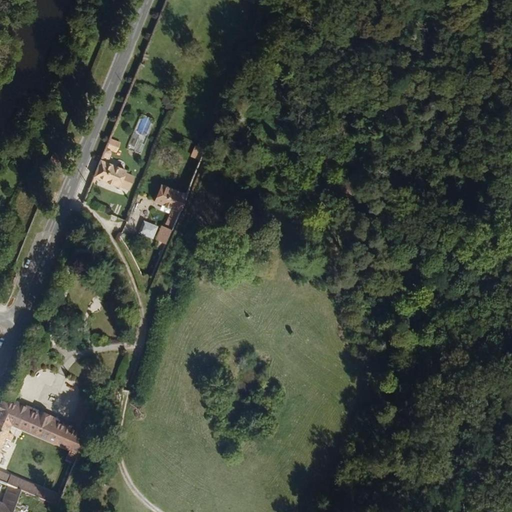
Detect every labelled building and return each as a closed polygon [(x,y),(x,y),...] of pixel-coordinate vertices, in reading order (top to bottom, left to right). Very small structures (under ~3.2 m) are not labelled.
[(124,143),(110,137),(107,144),(121,150),(124,143)] [(198,159),(202,147),(195,144),(191,156),(198,159)] [(114,153),(105,149),(100,160),(110,164),(114,153)] [(124,174),(125,171),(110,164),(100,160),(93,176),(118,187),(119,186),(124,174)] [(132,177),(124,174),(119,186),(127,190),(132,177)] [(186,195),(160,184),(154,200),(171,208),(179,210),(180,211),(186,195)] [(179,210),(171,208),(167,217),(174,220),(179,210)] [(75,318),(87,294),(74,287),(62,312),(75,318)] [(79,453),(80,452),(88,433),(1,397),(0,398),(0,429),(8,432),(11,425),(79,453)] [(0,453),(4,445),(9,447),(14,435),(8,432),(0,429),(0,453)] [(22,489),(55,502),(59,492),(0,469),(0,480),(8,484),(22,489)] [(0,511),(13,511),(22,489),(8,484),(1,502),(0,501),(0,511)]
